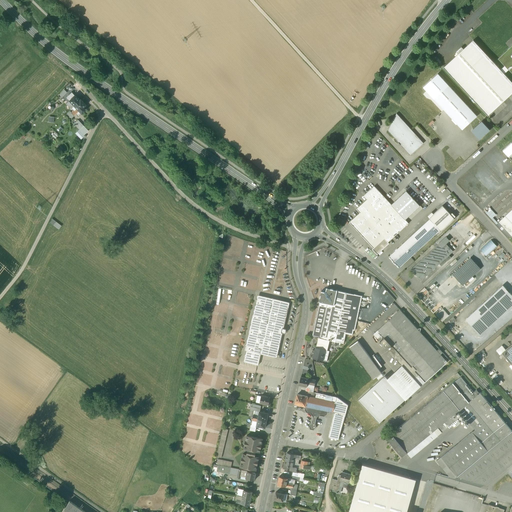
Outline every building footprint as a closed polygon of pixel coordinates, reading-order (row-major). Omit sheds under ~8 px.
[(501,70),(473,40),(443,67),(488,115),(511,93),(511,82),(504,74),(501,70)] [(511,45),(498,58),(505,66),(509,70),(511,73),(511,45)] [(434,99),(462,129),(477,116),(449,85),(434,99)] [(64,89),(59,95),(62,97),(67,92),(64,89)] [(79,100),(74,95),(69,101),(71,103),(74,106),(79,100)] [(79,100),(74,106),(79,111),(81,114),(85,110),(82,107),(85,105),(83,102),(81,100),(80,99),(79,100)] [(411,130),(396,114),(393,120),(407,134),(411,130)] [(407,134),(393,120),(388,131),(410,155),(423,143),(411,130),(407,134)] [(481,121),(473,129),(481,138),(490,130),(481,121)] [(81,139),(85,136),(79,130),(75,133),(81,139)] [(509,157),(511,154),(511,142),(503,151),(509,157)] [(392,205),(374,186),(364,196),(367,200),(357,209),(360,213),(350,222),(374,248),(372,249),(377,254),(384,248),(383,247),(398,233),(395,229),(405,219),(392,205)] [(420,206),(406,191),(392,205),(405,219),(420,206)] [(442,206),(429,218),(441,231),(455,219),(442,206)] [(511,209),(511,210),(506,216),(505,215),(498,222),(511,236),(511,209)] [(430,219),(389,257),(399,268),(440,230),(430,219)] [(61,226),(56,221),(53,225),(59,229),(61,226)] [(458,247),(465,240),(457,233),(451,240),(458,247)] [(446,237),(411,270),(421,281),(453,251),(446,244),(450,241),(446,237)] [(491,239),(481,250),(487,256),(498,245),(491,239)] [(470,258),(452,274),(463,285),(481,269),(470,258)] [(511,295),(503,285),(465,319),(480,335),(511,305),(511,295)] [(326,287),(326,288),(325,288),(322,290),(322,291),(321,291),(319,302),(320,302),(334,305),(337,290),(326,287)] [(361,295),(337,290),(334,305),(327,339),(330,340),(344,343),(346,333),(352,335),(353,330),(355,330),(362,295),(361,295)] [(288,303),(258,297),(244,362),(263,366),(265,355),(276,357),(277,352),(278,352),(279,348),(278,348),(278,347),(281,333),(285,333),(286,333),(286,330),(286,329),(282,328),(286,313),(287,313),(288,309),(287,309),(287,308),(288,303)] [(334,305),(320,302),(313,336),(318,338),(327,339),(334,305)] [(444,312),(444,309),(434,309),(434,319),(449,319),(449,312),(444,312)] [(434,347),(400,310),(378,329),(383,335),(378,339),(401,365),(414,379),(418,375),(425,382),(447,362),(446,360),(448,358),(436,345),(434,347)] [(327,339),(318,338),(316,347),(325,349),(327,350),(330,340),(327,339)] [(382,373),(358,340),(350,346),(374,379),(382,373)] [(511,343),(501,353),(511,365),(511,343)] [(325,349),(316,347),(313,358),(322,360),(322,359),(321,359),(322,355),(323,356),(325,349)] [(401,365),(388,378),(406,398),(420,386),(414,379),(401,365)] [(385,375),(358,399),(379,422),(406,398),(388,378),(385,375)] [(425,382),(418,375),(414,379),(420,386),(425,382)] [(312,379),(301,376),(299,385),(307,387),(307,384),(311,385),(311,382),(312,379)] [(479,393),(476,396),(473,392),(461,377),(453,383),(391,434),(387,438),(390,442),(393,446),(402,457),(407,453),(407,454),(434,431),(459,410),(469,402),(494,432),(504,424),(505,423),(480,393),(479,393)] [(311,385),(307,384),(307,387),(306,390),(308,391),(313,392),(315,385),(311,385)] [(337,398),(316,393),(315,398),(335,403),(335,405),(333,412),(334,412),(345,414),(348,405),(337,398)] [(308,396),(297,394),(295,404),(306,406),(307,399),(308,396)] [(270,397),(261,395),(260,403),(268,405),(269,405),(270,405),(270,401),(269,401),(270,397)] [(315,398),(308,396),(307,399),(306,406),(328,411),(333,412),(335,405),(335,403),(315,398)] [(494,432),(469,402),(459,410),(475,429),(484,440),(494,432)] [(328,411),(306,406),(305,409),(307,412),(311,413),(313,416),(312,423),(309,426),(310,428),(314,429),(316,427),(315,423),(316,417),(320,415),(324,416),(327,414),(328,411)] [(260,411),(259,411),(259,412),(258,416),(258,418),(267,420),(268,413),(260,411)] [(345,414),(334,412),(328,437),(338,440),(345,414)] [(267,420),(258,418),(257,421),(256,426),(257,426),(259,427),(259,428),(262,429),(262,427),(265,428),(267,420)] [(494,432),(484,440),(475,429),(441,457),(457,477),(486,485),(511,463),(511,430),(510,429),(509,429),(504,424),(494,432)] [(223,428),(216,456),(222,457),(229,430),(223,428)] [(434,431),(407,454),(412,459),(438,436),(434,431)] [(247,454),(243,453),(242,457),(243,457),(242,461),(241,461),(240,466),(257,470),(257,464),(256,464),(257,460),(258,460),(259,457),(255,456),(256,451),(260,451),(260,448),(259,448),(260,444),(261,444),(262,439),(247,435),(246,440),(247,441),(246,445),(245,444),(244,448),(248,449),(247,454)] [(297,455),(287,453),(285,461),(293,462),(294,458),(295,457),(296,457),(297,455)] [(232,463),(218,459),(217,464),(218,465),(231,468),(232,463)] [(293,462),(285,461),(284,468),(294,471),(294,468),(292,468),(293,466),(293,462)] [(416,479),(362,464),(348,511),(407,511),(416,479)] [(231,468),(218,465),(217,471),(218,472),(229,474),(231,468)] [(238,469),(231,468),(229,474),(237,476),(238,469)] [(256,473),(247,471),(246,478),(254,480),(256,473)] [(337,480),(335,490),(333,489),(332,491),(339,493),(341,485),(345,486),(346,483),(349,484),(352,475),(342,472),(341,476),(339,475),(337,480)] [(288,478),(279,476),(278,484),(286,486),(287,483),(288,478)] [(252,491),(244,489),(242,497),(251,498),(252,491)] [(285,494),(276,492),(274,500),(283,502),(284,497),(285,494)] [(251,498),(242,497),(242,500),(237,499),(236,502),(249,505),(251,498)] [(84,511),(69,501),(61,511),(84,511)]
